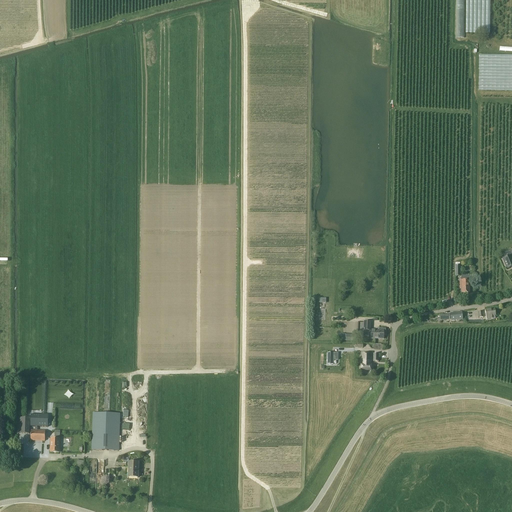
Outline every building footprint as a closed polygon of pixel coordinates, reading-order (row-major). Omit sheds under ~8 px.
[(508,256),(502,259),(507,270),(511,267),(511,258),(511,257),(511,250),(507,253),(508,256)] [(460,289),(461,288),(461,293),(469,293),(469,276),(462,276),(462,280),(460,280),(460,289)] [(492,319),(492,316),(496,316),(495,309),(485,311),(486,320),(492,319)] [(383,339),(384,335),(386,335),(386,330),(385,329),(381,328),(381,330),(371,330),(371,322),(363,321),(363,330),(364,330),(364,332),(369,333),(369,336),(371,336),(371,339),(383,339)] [(338,353),(327,353),(327,364),(333,365),(333,360),(338,361),(338,353)] [(372,354),(361,354),(360,370),(371,371),(372,354)] [(91,450),(114,451),(119,451),(120,414),(93,413),(91,450)] [(47,426),(47,416),(33,415),(33,426),(47,426)] [(29,434),(30,418),(17,418),(16,433),(29,434)] [(31,430),(30,441),(45,442),(45,431),(31,430)] [(50,438),(50,452),(59,453),(60,439),(50,438)] [(138,478),(139,463),(129,462),(128,477),(138,478)]
